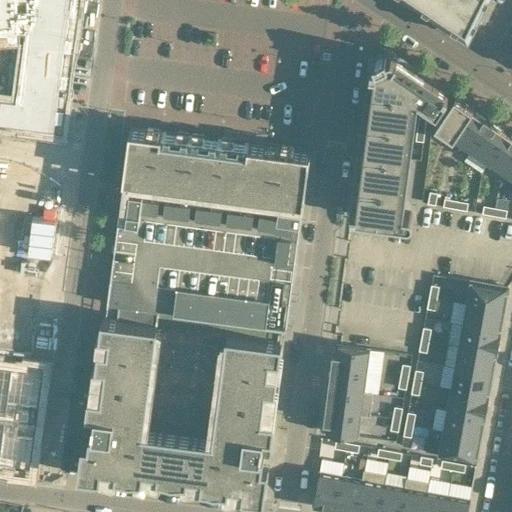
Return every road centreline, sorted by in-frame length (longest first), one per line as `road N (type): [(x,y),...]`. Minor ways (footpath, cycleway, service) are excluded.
road 1 (residential): [(284,511),(351,31),(374,1)]
road 2 (residential): [(48,493),(114,0)]
road 3 (residential): [(179,511),(48,493)]
